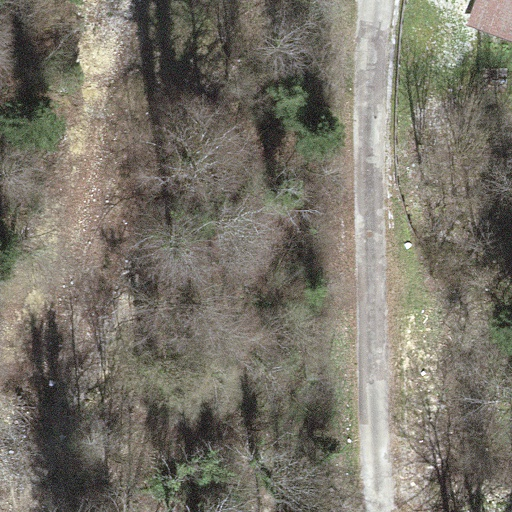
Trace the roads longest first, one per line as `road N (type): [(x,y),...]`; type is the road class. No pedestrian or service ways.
road 1 (track): [(134,0),(69,312),(10,511)]
road 2 (unclassified): [(375,0),(367,163),(377,511)]
